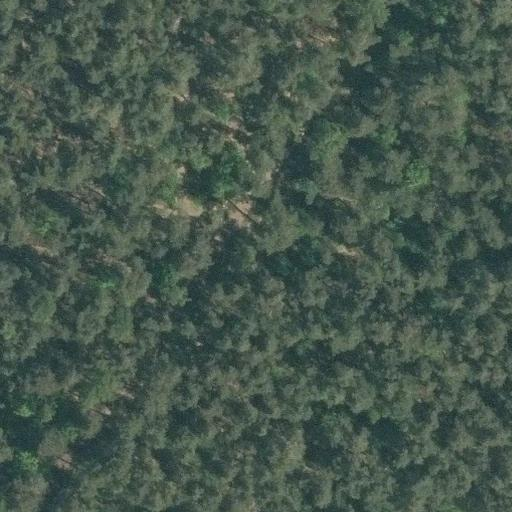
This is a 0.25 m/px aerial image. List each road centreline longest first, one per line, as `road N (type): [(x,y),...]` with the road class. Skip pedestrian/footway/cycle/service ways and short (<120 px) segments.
road 1 (track): [(199,281),(396,0)]
road 2 (track): [(36,511),(124,387)]
road 3 (track): [(124,387),(199,281)]
